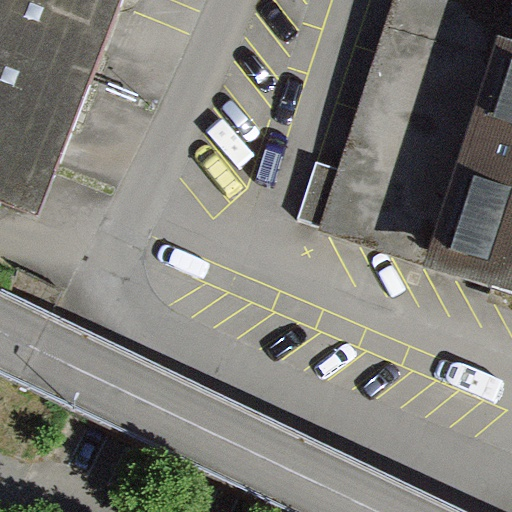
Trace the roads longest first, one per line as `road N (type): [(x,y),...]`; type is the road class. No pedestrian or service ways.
road 1 (residential): [(225,0),(89,309),(0,474)]
road 2 (residential): [(0,336),(377,511)]
